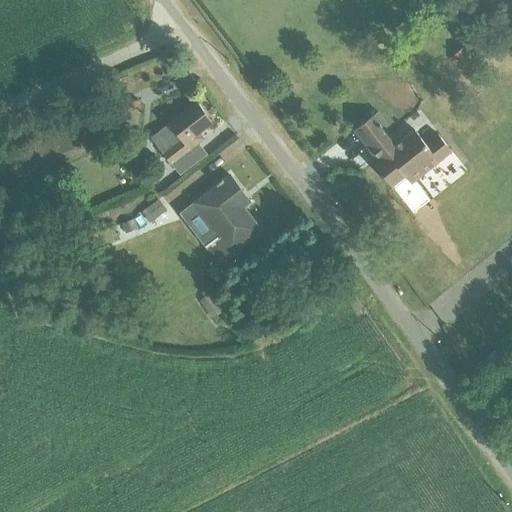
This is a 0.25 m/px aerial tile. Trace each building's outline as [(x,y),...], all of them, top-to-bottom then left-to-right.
[(466,0),(489,29),(511,10),(511,3),(509,0),(466,0)] [(511,128),(511,51),(502,39),(489,50),(511,77),(511,107),(501,117),(511,129),(511,128)] [(465,45),(446,61),(462,81),(481,65),(471,52),(465,45)] [(449,112),(468,98),(459,86),(441,100),(449,112)] [(150,137),(171,164),(198,143),(204,138),(199,131),(212,121),(197,102),(150,137)] [(0,155),(0,194),(112,141),(97,109),(0,155)] [(378,111),(354,130),(370,151),(377,160),(373,163),(393,188),(407,178),(411,183),(452,150),(438,132),(425,143),(415,129),(395,145),(389,136),(382,126),(387,122),(378,111)] [(198,143),(171,164),(180,175),(207,154),(198,143)] [(244,206),(250,201),(229,174),(223,179),(222,178),(192,203),(216,235),(204,245),(223,271),(239,259),(233,251),(261,229),(244,206)] [(159,197),(141,211),(149,222),(167,208),(159,197)] [(18,223),(27,216),(17,201),(7,209),(18,223)] [(200,301),(211,319),(224,311),(212,293),(200,301)]
